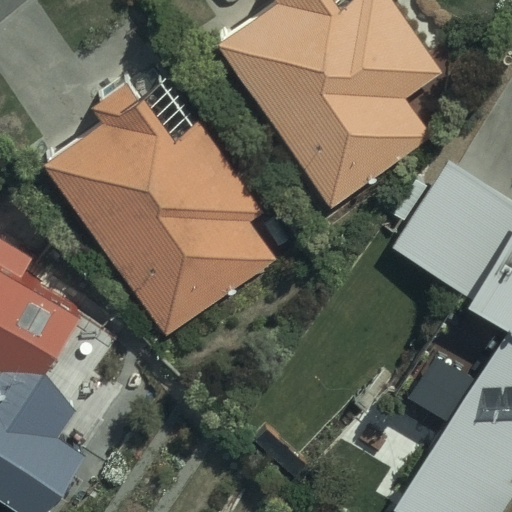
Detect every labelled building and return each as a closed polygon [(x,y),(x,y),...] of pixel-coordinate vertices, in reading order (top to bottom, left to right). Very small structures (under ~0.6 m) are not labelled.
[(263,0),(221,30),(333,190),(434,121),(406,81),(445,54),(407,0),(263,0)] [(50,156),(170,328),(282,250),(257,215),(268,207),(161,54),(96,100),(107,116),(50,156)] [(506,319),(392,490),(426,511),(488,511),(511,476),(511,468),(506,464),(511,454),(511,179),(454,141),(395,230),(474,283),(467,293),(506,319)] [(0,486),(39,511),(40,511),(85,442),(61,426),(81,396),(42,371),(89,299),(0,240),(0,486)] [(480,349),(439,325),(393,398),(433,422),(480,349)]
